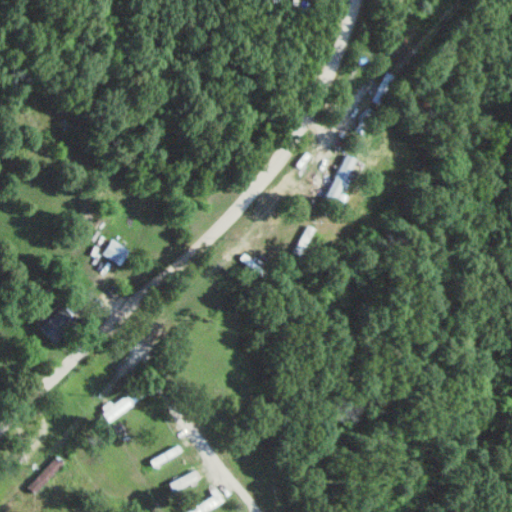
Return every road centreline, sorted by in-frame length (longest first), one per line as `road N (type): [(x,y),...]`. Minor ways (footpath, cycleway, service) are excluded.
road 1 (residential): [(0,431),(266,188),(339,0)]
road 2 (residential): [(116,323),(255,511)]
